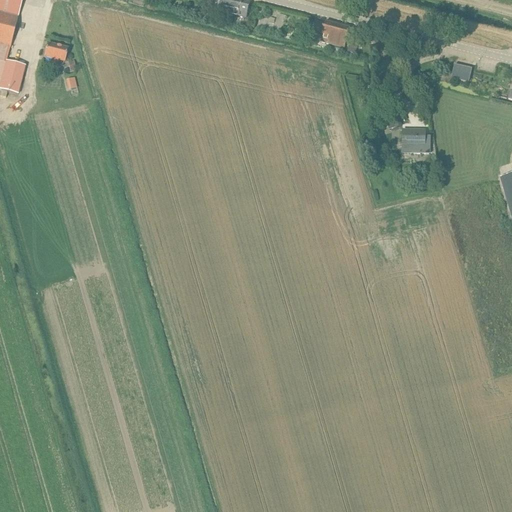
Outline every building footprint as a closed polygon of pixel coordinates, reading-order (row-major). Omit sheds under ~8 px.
[(0,0),(0,91),(18,96),(25,67),(6,62),(22,0),(0,0)] [(238,0),(210,0),(208,9),(222,12),(222,13),(240,17),(247,19),(251,3),(238,0)] [(345,49),(350,27),(326,21),(325,24),(315,21),(312,32),(323,35),(321,43),(345,49)] [(67,49),(48,44),(44,58),(54,60),(52,65),(56,66),(58,62),(64,63),(67,49)] [(73,62),(67,63),(70,72),(75,71),(73,62)] [(469,83),(472,69),(455,66),(452,79),(469,83)] [(74,81),(65,83),(68,92),(76,90),(74,81)] [(398,112),(391,114),(392,117),(395,127),(395,129),(403,126),(401,122),(408,120),(404,110),(398,112)] [(388,121),(386,121),(389,131),(395,129),(395,127),(392,117),(388,118),(387,118),(388,121)] [(426,132),(403,131),(402,147),(402,155),(412,155),(417,155),(425,155),(430,155),(430,137),(426,137),(426,132)] [(511,175),(500,179),(511,219),(511,175)]
